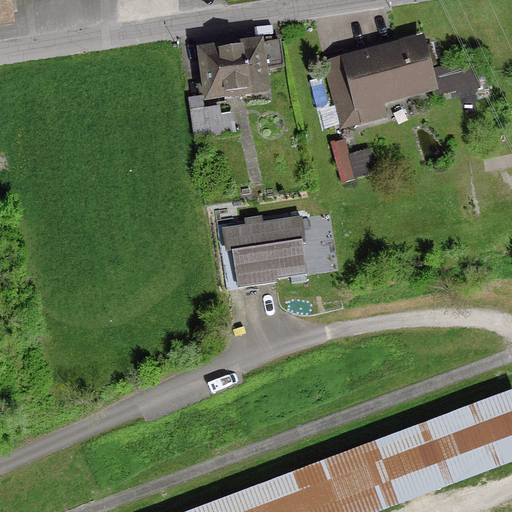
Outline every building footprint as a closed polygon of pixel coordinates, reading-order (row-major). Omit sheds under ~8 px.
[(0,0),(0,25),(15,23),(11,0),(0,0)] [(277,43),(199,54),(206,98),(263,90),(260,70),(281,68),(277,43)] [(382,118),(378,100),(430,87),(418,44),(347,63),(345,55),(321,61),(339,129),(382,118)] [(199,98),(186,100),(193,139),(220,135),(216,109),(201,111),(199,98)] [(232,228),(215,231),(224,291),(226,291),(226,287),(262,282),(261,273),(303,267),(299,245),(303,244),(299,218),(281,221),(281,224),(233,231),(232,228)] [(511,411),(508,401),(211,511),(373,511),(511,460),(511,411)]
